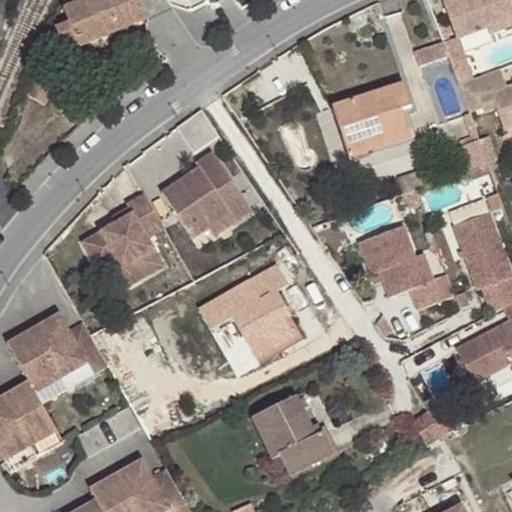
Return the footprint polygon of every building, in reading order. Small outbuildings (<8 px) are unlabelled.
[(135,0),(66,0),(62,8),(69,23),(55,29),(66,53),(147,19),(135,0)] [(511,0),(442,0),(440,1),(454,37),(485,26),(511,15),(511,0)] [(511,15),(485,26),(486,32),(511,21),(511,15)] [(153,71),(139,44),(125,54),(139,78),(153,71)] [(499,67),(456,84),(467,113),(480,108),(482,112),(494,107),(502,129),(511,125),(511,84),(506,87),(499,67)] [(27,95),(42,103),(54,81),(38,73),(27,95)] [(349,160),(373,152),(370,143),(406,132),(399,110),(411,107),(403,84),(332,107),(349,160)] [(370,143),(373,152),(409,140),(406,132),(370,143)] [(491,136),(465,144),(471,165),(497,158),(491,136)] [(236,224),(253,213),(213,155),(197,166),(199,170),(185,180),(188,184),(182,188),(179,184),(162,196),(193,242),(209,231),(230,216),(236,224)] [(185,180),(179,184),(182,188),(188,184),(185,180)] [(148,240),(166,231),(147,196),(129,206),(130,209),(134,216),(118,225),(84,243),(94,263),(113,253),(122,270),(132,264),(141,280),(164,268),(148,240)] [(500,304),(511,296),(511,278),(486,208),(450,222),(474,285),(479,284),(488,310),(500,304)] [(118,225),(134,216),(130,209),(114,219),(118,225)] [(230,216),(209,231),(214,239),(236,224),(230,216)] [(415,306),(452,293),(445,272),(431,277),(421,251),(413,254),(402,223),(358,239),(369,271),(377,268),(381,277),(387,294),(407,287),(415,306)] [(434,272),(446,269),(441,249),(429,252),(434,272)] [(113,253),(94,263),(98,269),(110,263),(125,290),(141,280),(132,264),(122,270),(113,253)] [(251,282),(253,287),(281,271),(278,267),(251,282)] [(377,268),(369,271),(372,280),(381,277),(377,268)] [(281,271),(253,287),(261,302),(235,316),(257,358),(295,338),(286,320),(282,314),(288,312),(278,291),(288,286),(281,271)] [(511,296),(500,304),(508,317),(455,347),(474,379),(509,359),(511,363),(511,296)] [(282,314),(286,320),(291,318),(288,312),(282,314)] [(76,345),(67,329),(15,358),(27,380),(36,397),(0,417),(0,454),(12,476),(65,445),(49,418),(43,408),(94,378),(100,389),(115,381),(98,353),(84,361),(76,345)] [(90,337),(76,345),(84,361),(98,353),(91,339),(90,337)] [(43,408),(49,418),(100,389),(94,378),(43,408)] [(297,398),(254,421),(275,459),(281,456),(291,478),(334,457),(323,435),(318,438),(297,398)] [(427,411),(411,422),(427,447),(445,437),(427,411)] [(275,459),(254,421),(252,422),(273,461),(275,459)] [(18,486),(71,456),(65,445),(12,476),(18,486)] [(160,495),(152,480),(142,463),(90,492),(96,503),(81,511),(188,511),(174,487),(160,495)] [(166,471),(152,480),(160,495),(174,487),(166,471)] [(511,511),(511,481),(497,490),(509,511),(511,511)]
